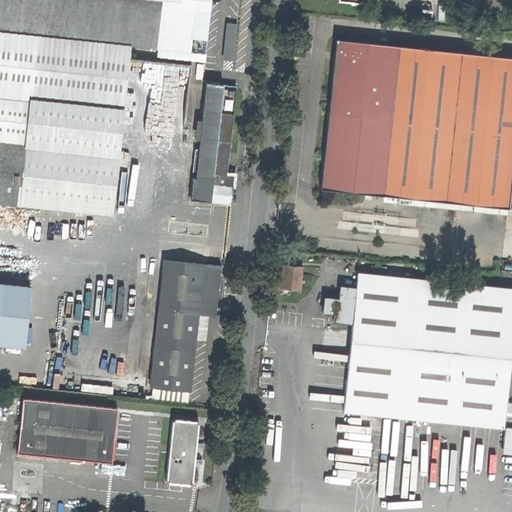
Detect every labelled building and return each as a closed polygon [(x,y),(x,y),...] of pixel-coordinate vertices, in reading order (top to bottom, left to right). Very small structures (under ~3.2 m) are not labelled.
[(0,0),(0,30),(132,45),(207,52),(212,0),(0,0)] [(228,23),(228,28),(235,28),(235,37),(227,38),(227,53),(236,53),(235,22),(228,23)] [(0,140),(120,154),(132,45),(0,30),(0,140)] [(511,174),(511,56),(337,37),(329,116),(321,187),(394,194),(398,200),(418,192),(423,204),(443,195),(447,205),(467,195),(473,208),(493,198),(500,211),(509,204),(511,174)] [(238,86),(209,83),(196,199),(225,202),(226,196),(234,196),(234,191),(235,186),(227,185),(229,174),(238,86)] [(0,201),(114,214),(120,154),(0,140),(0,201)] [(236,174),(229,174),(227,185),(235,186),(236,174)] [(165,259),(151,386),(191,390),(199,313),(217,315),(222,265),(165,259)] [(303,265),(284,263),(282,288),(301,289),(303,265)] [(340,298),(327,297),(325,312),(334,313),(334,320),(353,322),(345,392),(343,411),(504,426),(505,412),(511,347),(511,287),(358,273),(357,287),(341,286),(340,298)] [(0,344),(25,347),(32,285),(0,281),(0,344)] [(113,462),(119,406),(24,397),(19,452),(113,462)] [(166,481),(193,484),(194,471),(195,461),(201,461),(201,455),(196,455),(197,443),(203,444),(204,438),(198,438),(200,418),(173,415),(166,481)] [(511,426),(504,426),(502,453),(511,453),(511,426)] [(117,511),(163,511),(164,503),(149,501),(150,495),(135,494),(134,500),(119,498),(117,511)]
